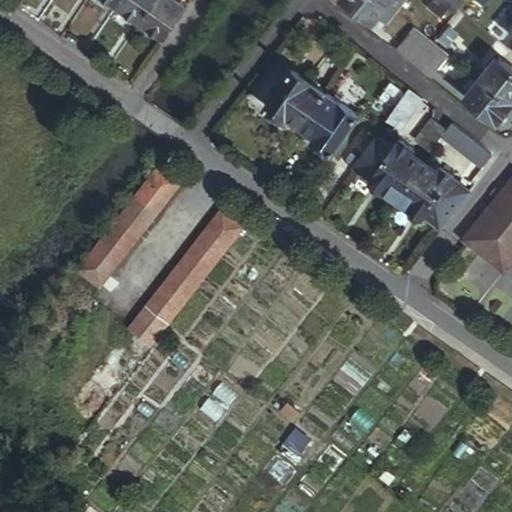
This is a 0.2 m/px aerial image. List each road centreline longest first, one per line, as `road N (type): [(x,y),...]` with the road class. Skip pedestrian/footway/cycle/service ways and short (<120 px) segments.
road 1 (unclassified): [(171,135),(400,297)]
road 2 (unclassified): [(510,159),(307,0)]
road 3 (track): [(221,171),(73,356)]
road 4 (residential): [(510,159),(400,297)]
road 5 (residential): [(281,0),(171,135)]
road 6 (unclassified): [(0,14),(134,109)]
road 7 (unclassified): [(400,297),(511,373)]
road 8 (unclassified): [(210,0),(134,109)]
